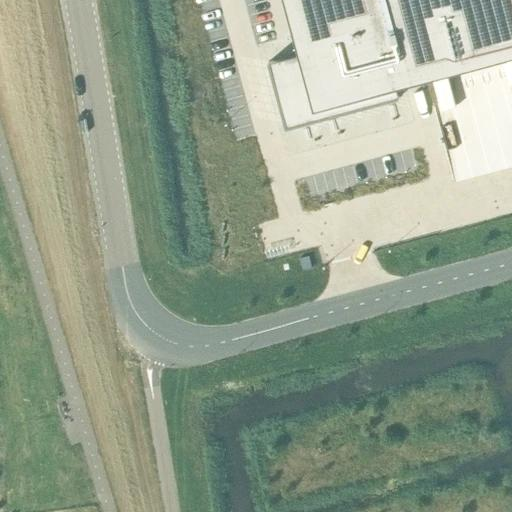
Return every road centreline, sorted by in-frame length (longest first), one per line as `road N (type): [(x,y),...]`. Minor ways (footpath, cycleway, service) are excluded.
road 1 (unclassified): [(511,266),(204,348),(157,340)]
road 2 (unclassified): [(77,0),(131,310),(157,340)]
